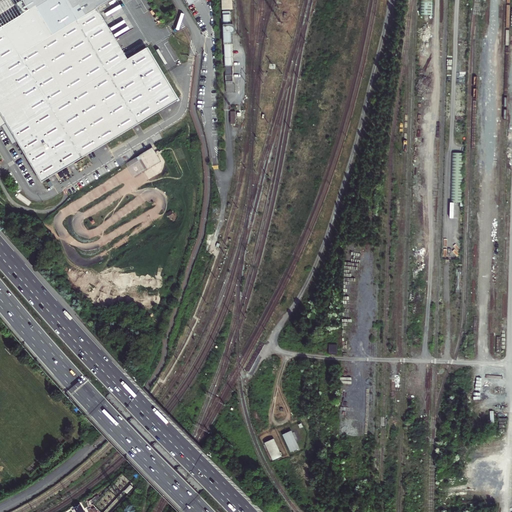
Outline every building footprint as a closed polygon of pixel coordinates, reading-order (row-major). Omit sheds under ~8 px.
[(0,0),(0,135),(3,140),(8,137),(10,135),(41,184),(179,100),(147,47),(128,59),(125,54),(98,8),(111,0),(0,0)] [(221,0),(222,10),(231,10),(233,8),(232,0),(221,0)] [(420,0),(421,15),(433,16),(433,8),(433,0),(420,0)] [(222,16),(225,93),(233,93),(233,84),(232,83),(230,44),(233,44),(233,34),(234,34),(234,33),(235,32),(236,31),(236,29),(236,28),(236,27),(235,26),(234,25),(233,24),(232,23),(231,23),(230,23),(229,14),(225,14),(222,16)] [(125,162),(132,177),(161,162),(154,148),(125,162)] [(465,152),(452,152),(451,201),(464,202),(465,152)] [(338,345),(330,344),(330,354),(337,355),(338,345)] [(292,429),(282,433),(290,451),(300,447),(292,429)] [(273,437),(264,442),(272,459),(282,455),(273,437)]
